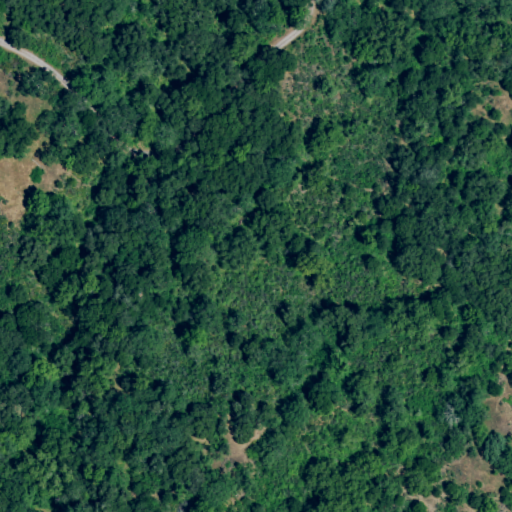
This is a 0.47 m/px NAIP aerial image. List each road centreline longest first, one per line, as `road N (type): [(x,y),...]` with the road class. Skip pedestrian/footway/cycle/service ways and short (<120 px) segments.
road 1 (track): [(0,51),(54,68),(116,144),(162,148),(226,100),(278,40),(332,5)]
road 2 (track): [(324,0),(511,83)]
